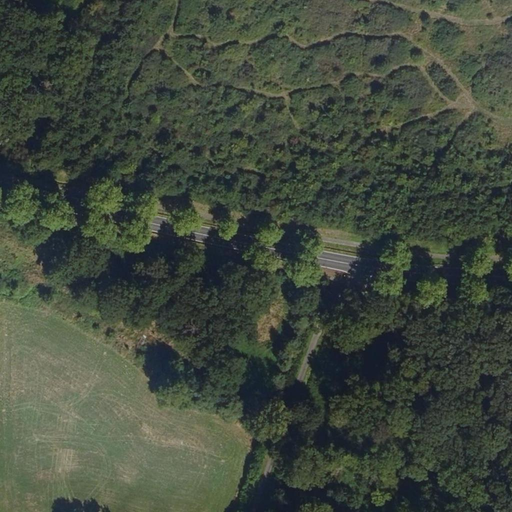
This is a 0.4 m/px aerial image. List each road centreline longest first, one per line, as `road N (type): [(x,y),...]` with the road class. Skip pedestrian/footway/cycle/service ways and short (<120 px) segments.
road 1 (primary): [(0,191),(377,269)]
road 2 (tertiary): [(255,511),(331,318),(377,269)]
road 3 (primary): [(377,269),(511,279)]
